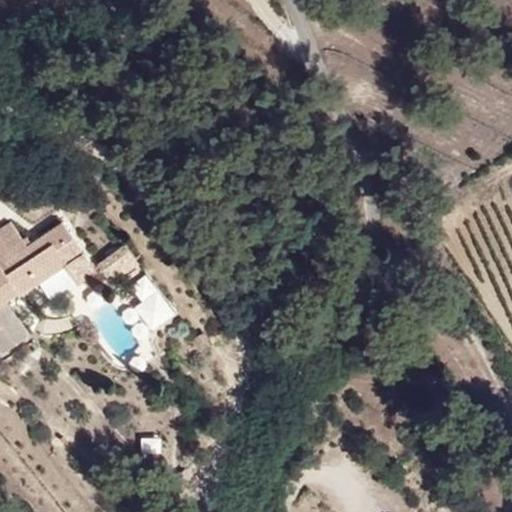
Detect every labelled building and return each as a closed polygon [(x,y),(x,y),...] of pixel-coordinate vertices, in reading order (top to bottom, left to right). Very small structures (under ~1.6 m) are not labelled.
[(0,351),(1,353),(29,334),(5,300),(18,291),(20,294),(64,263),(82,250),(62,221),(26,246),(10,223),(0,230),(0,351)] [(95,262),(114,284),(141,261),(123,239),(95,262)] [(95,269),(82,250),(64,263),(77,282),(95,269)] [(174,311),(145,275),(131,287),(142,300),(133,308),(152,330),(174,311)] [(140,451),(160,451),(160,435),(140,435),(140,451)]
